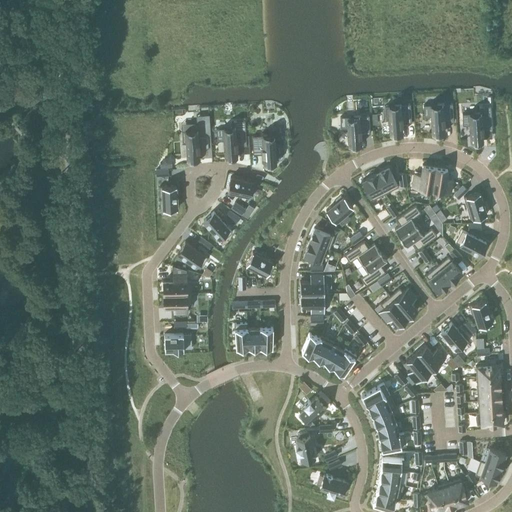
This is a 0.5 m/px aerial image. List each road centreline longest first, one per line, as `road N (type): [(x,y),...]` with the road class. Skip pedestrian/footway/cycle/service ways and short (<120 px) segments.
road 1 (residential): [(340,174),(382,152),(416,147),(475,165),(496,190),(504,219),(484,272)]
road 2 (residential): [(186,400),(149,347),(147,275),(192,212)]
road 3 (residential): [(436,311),(340,174)]
road 4 (residential): [(285,293),(297,226),(340,174)]
road 5 (residential): [(356,511),(361,443),(336,395)]
